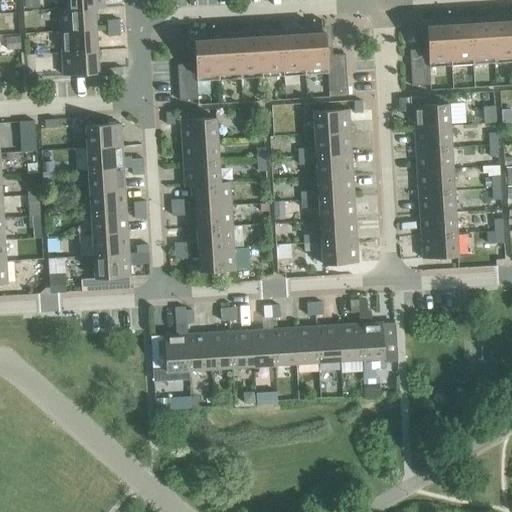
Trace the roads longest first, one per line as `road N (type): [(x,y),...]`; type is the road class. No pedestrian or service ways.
road 1 (residential): [(392,281),(378,36),(365,6)]
road 2 (residential): [(161,294),(392,281)]
road 3 (residential): [(136,16),(365,6)]
road 4 (residential): [(172,511),(0,365)]
road 5 (residential): [(161,294),(144,103)]
road 6 (residential): [(0,303),(161,294)]
road 7 (residential): [(144,103),(0,103)]
road 8 (residential): [(392,281),(511,274)]
